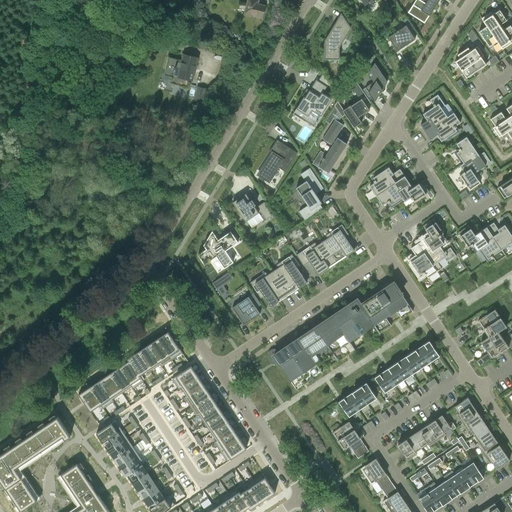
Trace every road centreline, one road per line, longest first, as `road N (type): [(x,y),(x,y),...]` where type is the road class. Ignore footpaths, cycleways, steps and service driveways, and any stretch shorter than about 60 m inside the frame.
road 1 (residential): [(309,0),(145,266)]
road 2 (residential): [(215,369),(387,254)]
road 3 (residential): [(467,375),(372,438),(422,511)]
road 4 (residential): [(472,0),(391,124)]
road 5 (residential): [(387,254),(467,375)]
road 6 (unclassified): [(59,0),(25,137)]
road 7 (residential): [(391,124),(350,188),(380,244)]
road 8 (residential): [(215,369),(145,266)]
